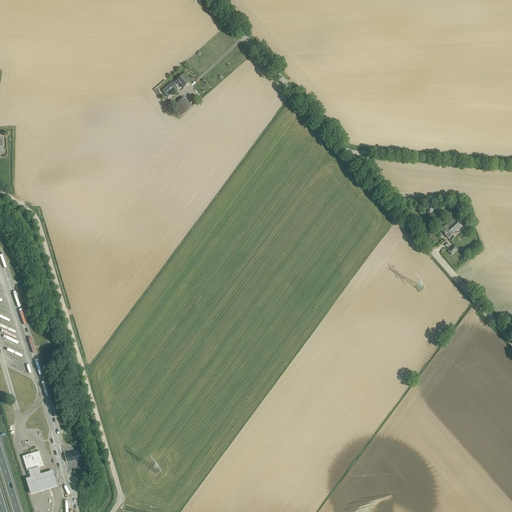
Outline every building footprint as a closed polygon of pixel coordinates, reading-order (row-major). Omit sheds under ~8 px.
[(184,88),(189,83),(183,76),(178,81),(177,80),(173,83),(172,82),(162,91),(167,98),(178,89),(176,87),(179,83),(184,88)] [(177,108),(182,114),(192,107),(185,97),(177,103),(179,106),(177,108)] [(441,230),(448,239),(454,234),(453,233),(461,226),(455,219),(449,225),(448,224),(441,230)] [(454,246),(448,251),(452,256),(458,250),(454,246)] [(81,450),(65,454),(67,462),(83,458),(81,450)] [(31,454),(23,457),(27,471),(29,471),(39,467),(43,466),(43,463),(39,452),(32,454),(31,454)] [(29,471),(31,477),(26,478),(31,494),(58,486),(53,470),(41,474),(39,467),(29,471)]
